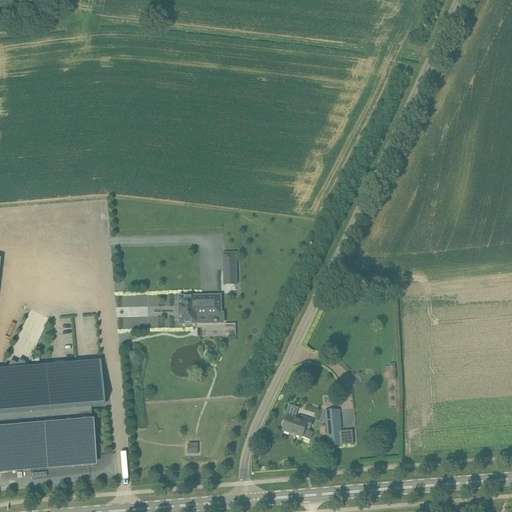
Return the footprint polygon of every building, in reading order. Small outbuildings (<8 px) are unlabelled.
[(180,306),(180,315),(180,324),(197,324),(197,315),(221,315),(221,314),(221,296),(180,297),(180,306)] [(0,472),(95,464),(90,409),(103,407),(99,363),(0,371),(0,472)] [(340,409),(325,411),(328,447),(343,446),(342,432),(340,409)] [(301,421),(297,420),(288,416),(283,431),(310,440),(313,433),(305,430),(306,426),(310,428),(313,420),(302,417),(301,421)] [(189,453),(200,453),(199,443),(189,443),(189,453)]
